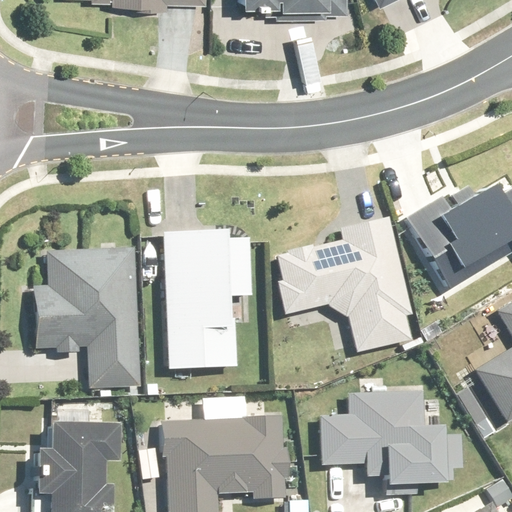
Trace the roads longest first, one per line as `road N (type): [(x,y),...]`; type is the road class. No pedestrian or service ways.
road 1 (residential): [(511,54),(398,108),(354,119),(192,126)]
road 2 (residential): [(0,80),(130,101),(192,126)]
road 3 (residential): [(192,126),(127,142),(0,147)]
